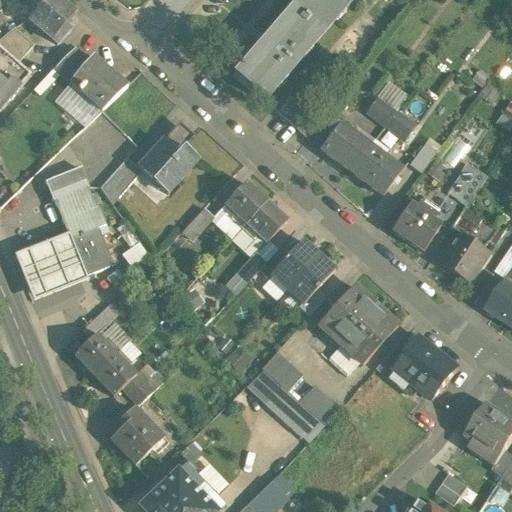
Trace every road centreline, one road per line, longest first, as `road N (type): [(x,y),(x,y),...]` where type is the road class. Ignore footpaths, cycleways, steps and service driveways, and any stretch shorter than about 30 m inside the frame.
road 1 (residential): [(141,48),(491,363)]
road 2 (secondary): [(91,511),(0,293)]
road 3 (residential): [(369,511),(436,441),(491,363)]
